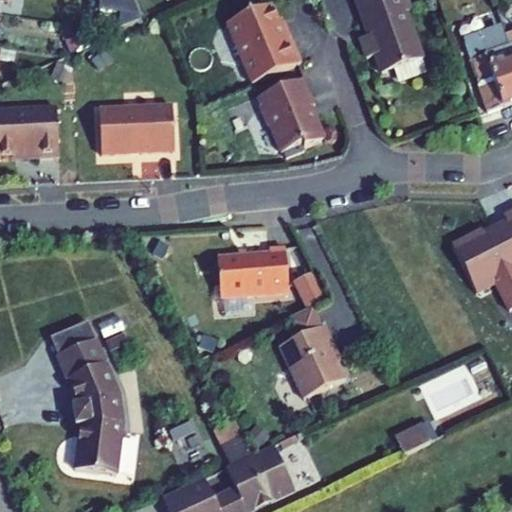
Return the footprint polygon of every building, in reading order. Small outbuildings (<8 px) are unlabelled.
[(111,0),(101,0),(100,12),(120,14),(122,2),(111,0)] [(405,0),(354,0),(364,27),(366,27),(370,38),(359,42),(366,61),(375,58),(382,76),(422,61),(406,15),(411,13),(405,0)] [(120,14),(139,16),(133,4),(122,2),(120,14)] [(273,8),(228,27),(253,87),(302,66),(291,39),(287,41),(273,8)] [(76,38),(80,49),(91,45),(86,34),(76,38)] [(470,64),(487,115),(511,106),(511,56),(505,37),(481,46),(485,58),(470,64)] [(66,42),(70,53),(80,49),(76,38),(66,42)] [(316,108),(305,82),(259,101),(262,109),(260,110),(268,130),(271,129),(282,156),(303,147),(305,151),(327,142),(317,120),(315,119),(311,110),(316,108)] [(99,112),(102,158),(175,154),(172,108),(99,112)] [(56,110),(0,113),(0,159),(36,157),(36,161),(59,160),(56,110)] [(511,214),(505,219),(507,224),(471,243),(470,240),(453,248),(477,296),(496,286),(510,314),(511,312),(511,214)] [(270,256),(217,260),(221,301),(289,295),(285,251),(269,252),(270,256)] [(305,308),(323,300),(313,273),(294,281),(305,308)] [(332,345),(324,329),(321,330),(312,310),(287,321),(297,342),(280,350),(304,402),(345,382),(329,347),(332,345)] [(57,356),(95,341),(87,322),(49,338),(57,356)] [(57,356),(67,381),(105,365),(95,341),(57,356)] [(105,365),(67,381),(77,407),(72,407),(75,427),(80,426),(75,472),(116,478),(122,426),(117,394),(105,365)] [(213,434),(222,452),(244,441),(235,423),(213,434)] [(395,441),(404,459),(431,446),(422,428),(395,441)] [(222,452),(231,470),(253,459),(244,441),(222,452)] [(204,482),(162,502),(166,511),(256,511),(294,494),(274,449),(253,459),(231,470),(226,472),(234,490),(213,499),(204,482)]
